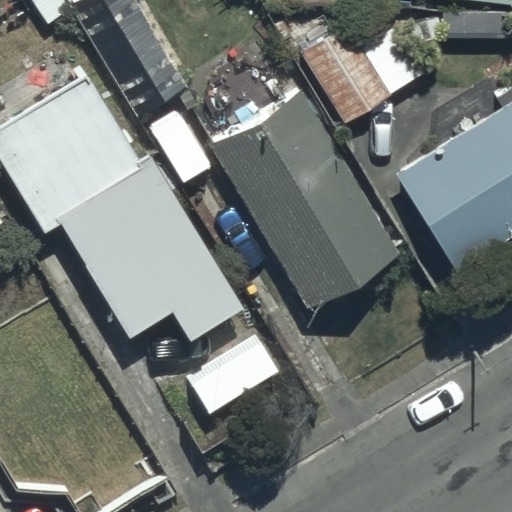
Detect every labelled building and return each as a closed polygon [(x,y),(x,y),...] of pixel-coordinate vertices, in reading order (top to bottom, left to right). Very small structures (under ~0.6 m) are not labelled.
[(124,0),(65,0),(65,1),(131,110),(174,83),(124,0)] [(372,0),(359,0),(290,43),(337,118),(415,69),(372,0)] [(85,61),(0,111),(0,179),(28,228),(45,218),(113,333),(157,307),(174,335),(228,303),(85,61)] [(292,80),(198,134),(297,304),(391,250),(292,80)] [(511,85),(382,165),(443,264),(511,222),(511,85)] [(252,333),(180,379),(200,411),(272,364),(252,333)]
